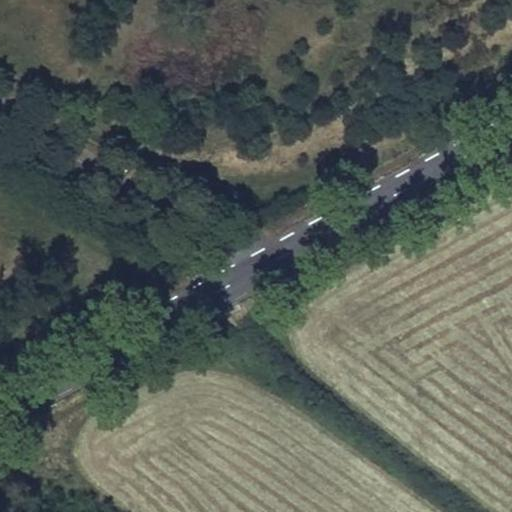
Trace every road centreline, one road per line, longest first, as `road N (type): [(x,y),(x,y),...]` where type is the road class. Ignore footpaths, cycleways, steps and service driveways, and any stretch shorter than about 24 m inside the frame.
road 1 (unclassified): [(261,272),(0,105)]
road 2 (primary): [(0,415),(261,272)]
road 3 (primary): [(261,272),(511,135)]
